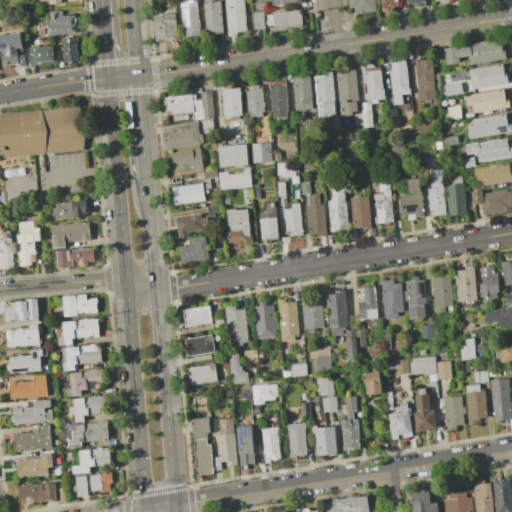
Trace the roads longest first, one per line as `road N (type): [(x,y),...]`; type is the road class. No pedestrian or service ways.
road 1 (tertiary): [(107,78),(146,511)]
road 2 (tertiary): [(136,76),(511,17)]
road 3 (residential): [(156,291),(511,234)]
road 4 (residential): [(175,506),(511,449)]
road 5 (tertiary): [(175,506),(145,178)]
road 6 (residential): [(0,288),(126,278)]
